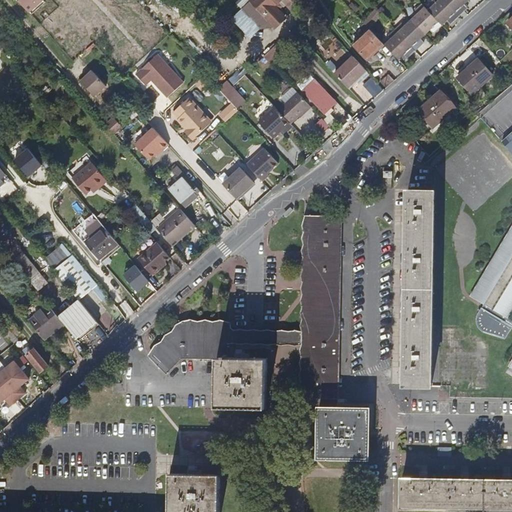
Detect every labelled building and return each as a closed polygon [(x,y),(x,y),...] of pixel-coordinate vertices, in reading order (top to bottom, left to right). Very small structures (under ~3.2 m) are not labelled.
[(17,0),(32,15),(46,3),(44,0),(17,0)] [(263,0),(255,0),(252,3),(277,30),(284,23),(263,0)] [(263,0),(284,23),(286,21),(281,15),(277,11),(281,7),(284,5),(294,16),(304,6),(302,4),(298,0),(263,0)] [(428,11),(443,26),(448,21),(451,24),(459,16),(442,0),(434,0),(433,2),(435,5),(428,11)] [(442,0),(459,16),(467,8),(465,6),(470,1),(469,0),(442,0)] [(418,15),(412,21),(426,35),(430,31),(434,34),(443,26),(428,11),(423,5),(416,12),(418,15)] [(367,27),(379,13),(376,10),(363,24),(367,27)] [(379,13),(367,27),(370,30),(382,16),(379,13)] [(396,31),(415,51),(424,43),(421,40),(426,35),(412,21),(405,27),(403,25),(396,31)] [(275,31),(278,33),(287,25),(284,23),(277,30),(275,31)] [(238,33),(231,26),(223,33),(230,41),(238,33)] [(385,47),(398,61),(403,56),(407,60),(415,51),(396,31),(389,38),(392,40),(385,46),(385,47)] [(368,62),(385,47),(385,46),(371,32),(355,48),(368,62)] [(291,48),(286,42),(266,60),(272,67),(291,48)] [(157,56),(135,75),(145,86),(152,80),(154,82),(153,84),(166,99),(183,84),(157,56)] [(480,60),(459,78),(461,81),(472,93),(474,95),(495,76),(480,60)] [(350,93),(369,75),(356,61),(347,70),(343,66),(335,73),(339,77),(337,79),(350,93)] [(107,87),(92,71),(86,76),(81,81),(95,97),(107,87)] [(211,82),(204,76),(198,82),(204,89),(211,82)] [(371,76),(363,84),(374,96),(382,89),(371,76)] [(396,81),(390,76),(382,83),(388,89),(396,81)] [(337,104),(314,80),(301,92),(324,116),(325,116),(327,118),(334,112),(331,109),(337,104)] [(472,93),(461,81),(455,86),(466,99),(472,93)] [(238,111),(242,116),(250,108),(233,89),(224,97),(232,105),(238,111)] [(297,93),(278,111),(290,124),(291,125),(299,118),(301,119),(312,109),(297,93)] [(443,93),(422,113),(430,122),(428,124),(434,131),(457,110),(443,93)] [(198,112),(200,110),(189,98),(173,113),(178,119),(177,121),(183,127),(184,126),(187,130),(186,131),(194,139),(209,125),(198,112)] [(238,111),(232,105),(221,115),(227,122),(238,111)] [(275,107),(258,124),(273,140),(290,124),(278,111),(275,107)] [(0,114),(0,119),(4,124),(12,117),(6,110),(0,114)] [(212,123),(200,110),(198,112),(209,125),(212,123)] [(308,115),(314,121),(319,116),(313,111),(308,115)] [(124,127),(115,117),(107,124),(116,134),(124,127)] [(329,127),(322,120),(314,127),(321,134),(329,127)] [(162,152),(169,145),(154,128),(136,145),(150,160),(156,155),(161,150),(162,152)] [(511,132),(502,141),(511,153),(511,132)] [(24,142),(10,149),(13,156),(28,149),(24,142)] [(199,147),(193,152),(196,156),(202,150),(199,147)] [(43,166),(29,149),(16,160),(29,177),(43,166)] [(246,166),(263,183),(269,177),(267,175),(278,165),(264,150),(246,166)] [(107,183),(93,165),(74,180),(87,196),(97,188),(99,190),(107,183)] [(224,185),(238,201),(244,196),(243,195),(255,184),(241,169),(224,185)] [(197,194),(200,191),(196,187),(193,190),(182,178),(169,189),(185,207),(198,195),(197,194)] [(62,180),(60,181),(58,183),(63,189),(67,186),(62,180)] [(406,198),(406,222),(406,229),(406,270),(406,277),(405,319),(405,325),(405,368),(405,374),(405,391),(430,392),(433,198),(406,198)] [(171,245),(195,225),(181,209),(157,229),(171,245)] [(93,212),(74,230),(103,262),(122,245),(93,212)] [(309,227),(307,332),(307,344),(306,409),(319,409),(319,454),(367,455),(368,406),(337,405),(340,228),(309,227)] [(511,231),(470,300),(483,308),(476,319),(475,322),(475,327),(477,331),(482,339),(500,350),(510,333),(495,324),(498,320),(504,324),(511,310),(511,231)] [(107,297),(71,255),(62,243),(45,257),(54,269),(66,259),(91,290),(101,302),(107,297)] [(159,267),(170,258),(158,244),(139,259),(151,274),(159,267)] [(21,253),(15,246),(7,252),(12,259),(21,253)] [(19,267),(27,260),(21,253),(12,259),(19,267)] [(91,290),(66,259),(54,269),(79,299),(91,290)] [(46,284),(27,260),(19,267),(38,290),(46,284)] [(138,292),(151,281),(136,263),(123,274),(138,292)] [(152,276),(161,269),(159,267),(151,274),(152,276)] [(98,322),(79,300),(59,316),(65,324),(77,338),(98,322)] [(45,340),(65,324),(59,316),(49,304),(29,321),(45,340)] [(22,334),(16,327),(12,329),(18,337),(22,334)] [(230,360),(230,346),(231,334),(231,330),(184,329),(151,360),(167,377),(184,360),(219,361),(218,411),(268,412),(269,361),(230,360)] [(307,344),(307,332),(231,334),(230,346),(307,344)] [(48,366),(34,348),(27,354),(41,372),(48,366)] [(0,404),(6,400),(11,407),(27,394),(21,387),(30,380),(15,362),(7,369),(0,360),(0,404)] [(220,511),(221,477),(172,476),(171,511),(220,511)] [(456,511),(440,488),(409,488),(408,511),(456,511)] [(511,511),(511,488),(440,488),(456,511),(511,511)]
